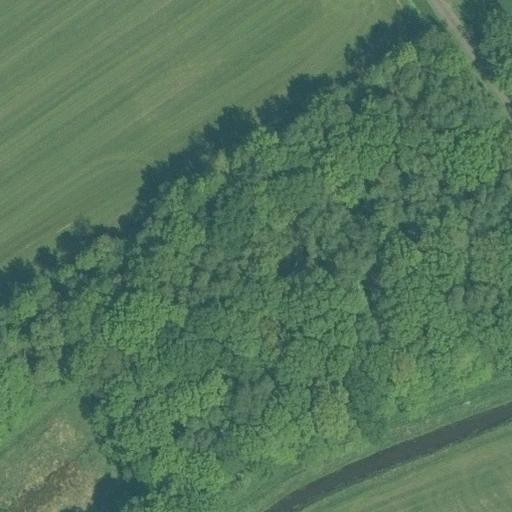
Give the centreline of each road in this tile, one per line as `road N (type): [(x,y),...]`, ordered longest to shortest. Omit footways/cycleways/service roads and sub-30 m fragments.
road 1 (track): [(511,389),(281,480),(243,511)]
road 2 (unclassified): [(511,103),(438,0)]
